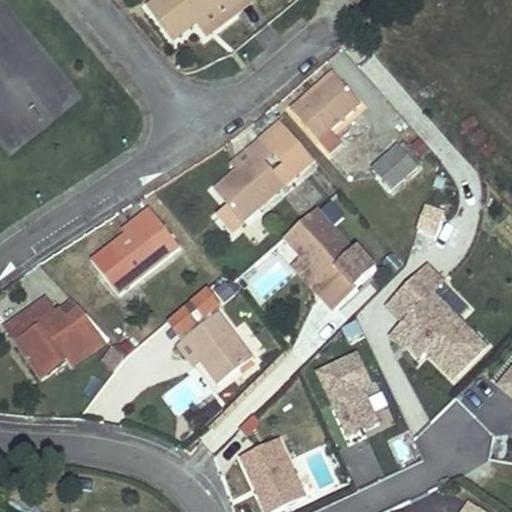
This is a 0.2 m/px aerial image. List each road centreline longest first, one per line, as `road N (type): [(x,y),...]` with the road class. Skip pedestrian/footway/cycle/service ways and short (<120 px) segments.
road 1 (unknown): [(195,459),(342,345),(347,329),(333,298)]
road 2 (residential): [(207,511),(173,468),(150,456),(0,435)]
road 3 (residential): [(0,253),(195,128)]
road 4 (residential): [(195,128),(90,0)]
road 5 (residential): [(195,128),(272,78),(319,30)]
